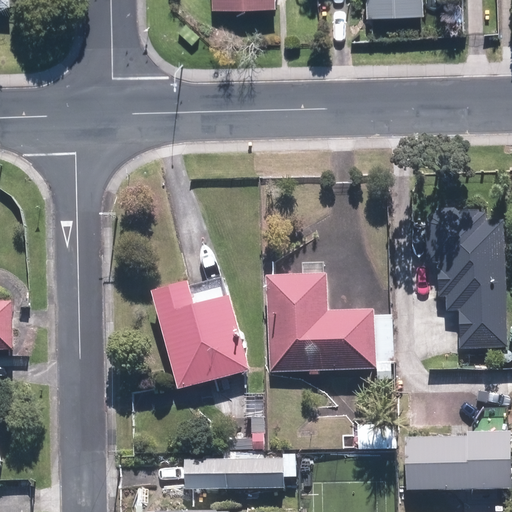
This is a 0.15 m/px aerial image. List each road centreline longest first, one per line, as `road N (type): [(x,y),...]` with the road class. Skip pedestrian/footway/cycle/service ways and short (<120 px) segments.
road 1 (residential): [(112,115),(511,104)]
road 2 (residential): [(88,511),(75,115)]
